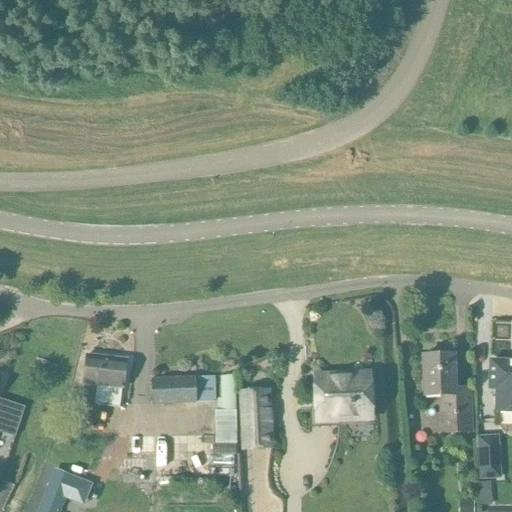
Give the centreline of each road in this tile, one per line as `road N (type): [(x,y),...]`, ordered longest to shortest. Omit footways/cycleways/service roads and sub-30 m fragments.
road 1 (unclassified): [(0,296),(124,314),(391,282),(511,294)]
road 2 (tertiary): [(511,226),(369,215),(129,236),(0,221)]
